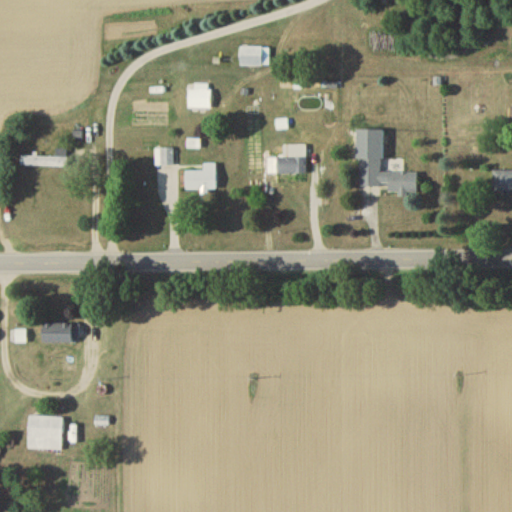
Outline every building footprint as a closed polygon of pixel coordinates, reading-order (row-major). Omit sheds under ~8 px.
[(240,69),(270,69),(270,50),(240,50),(240,69)] [(188,111),(211,111),(211,92),(188,92),(188,111)] [(307,148),(283,148),(283,161),(268,161),(268,177),(307,177),(307,148)] [(155,168),(174,168),(174,150),(155,150),(155,168)] [(68,152),(56,151),(56,159),(21,158),(21,169),(68,170),(68,152)] [(389,195),(418,195),(418,175),(381,174),(381,160),(360,160),(359,190),(389,190),(389,195)] [(186,193),(216,193),(216,169),(205,169),(205,174),(186,174),(186,193)] [(511,173),(494,174),(494,194),(511,193),(511,173)] [(44,346),(73,346),(73,325),(44,325),(44,346)] [(30,453),(63,453),(63,419),(30,419),(30,453)]
